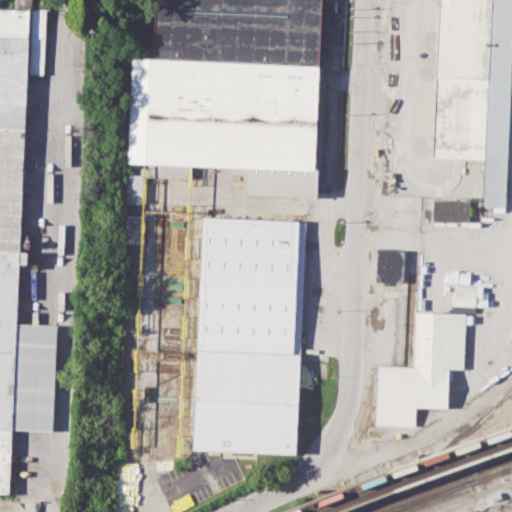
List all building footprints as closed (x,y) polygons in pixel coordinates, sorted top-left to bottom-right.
[(157,0),(324,0),(316,197),(247,194),(248,168),(129,163),(133,59),(155,60),(157,0)] [(440,0),(493,0),(487,160),(433,157),(440,0)] [(485,207),(487,160),(493,0),(511,0),(511,46),(505,208),(485,207)] [(0,8),(30,10),(16,323),(58,325),(54,429),(12,427),(9,494),(0,493),(0,8)] [(139,203),(140,175),(124,174),(124,202),(139,203)] [(435,201),(470,201),(469,226),(435,225),(435,201)] [(140,215),(123,214),(122,242),(139,243),(140,215)] [(205,218),(308,222),(298,453),(195,448),(205,218)] [(378,248),(404,249),(403,282),(377,281),(378,248)] [(418,311),(467,313),(465,369),(452,369),(451,408),(417,407),(417,428),(377,426),(379,365),(416,366),(418,311)]
